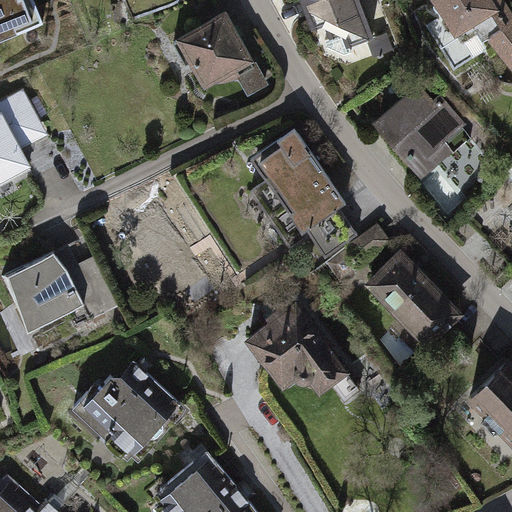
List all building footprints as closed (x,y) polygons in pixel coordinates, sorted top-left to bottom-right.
[(34,0),(0,0),(0,39),(44,22),(34,0)] [(359,0),(300,0),(309,24),(322,20),(328,36),(341,31),(346,42),(372,32),(359,0)] [(436,0),(464,42),(480,31),(511,68),(511,19),(495,0),(436,0)] [(255,62),(224,9),(174,36),(201,82),(213,75),(216,83),(255,62)] [(415,81),(374,122),(432,180),(474,139),(415,81)] [(46,137),(23,93),(0,106),(0,193),(36,174),(25,152),(46,137)] [(353,205),(297,133),(260,156),(300,213),(294,219),(307,236),(310,234),(348,287),(397,244),(379,224),(363,239),(341,212),(353,205)] [(463,309),(405,249),(367,290),(398,325),(403,322),(428,347),(463,309)] [(4,275),(23,329),(79,303),(62,269),(49,253),(4,275)] [(295,303),(241,340),(279,389),(291,382),(308,385),(318,395),(331,388),(341,402),(356,391),(295,303)] [(185,418),(132,361),(80,410),(132,466),(185,418)] [(511,383),(498,368),(466,398),(511,447),(511,383)] [(251,511),(209,460),(153,505),(159,511),(251,511)] [(41,511),(5,482),(0,488),(0,511),(41,511)]
